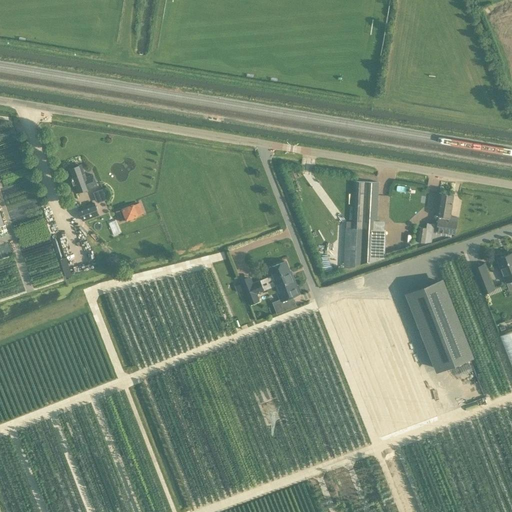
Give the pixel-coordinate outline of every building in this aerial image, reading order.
[(489,14),(483,17),(488,29),(493,27),(498,40),(511,35),(504,17),(503,14),(490,18),(489,14)] [(81,165),(79,165),(78,164),(76,163),(70,165),(69,167),(70,169),(67,170),(76,193),(97,185),(93,174),(85,177),(81,165)] [(351,221),(346,221),(345,228),(350,229),(348,268),(383,256),(385,229),(382,229),(382,223),(377,222),(379,182),(353,181),(351,221)] [(98,202),(108,198),(104,187),(94,191),(98,202)] [(455,234),(455,232),(458,218),(450,216),(453,195),(439,193),(435,215),(438,215),(436,227),(438,228),(438,231),(455,234)] [(83,221),(99,215),(94,202),(78,208),(83,221)] [(121,221),(142,213),(138,202),(117,210),(121,221)] [(425,242),(427,228),(419,227),(417,241),(425,242)] [(511,252),(497,259),(506,282),(511,279),(511,252)] [(68,256),(62,258),(65,276),(72,275),(68,256)] [(285,261),(269,267),(279,291),(278,292),(281,300),(299,293),(292,275),(291,276),(285,261)] [(491,282),(483,264),(472,268),(479,287),(491,282)] [(52,273),(55,281),(63,278),(60,271),(52,273)] [(441,282),(408,295),(437,369),(470,356),(441,282)] [(237,293),(243,290),(240,283),(235,286),(237,293)] [(259,300),(256,293),(246,297),(249,304),(259,300)] [(277,313),(283,311),(279,301),(273,303),(277,313)] [(511,331),(500,336),(511,368),(511,331)] [(164,491),(141,420),(105,399),(58,414),(54,412),(47,423),(0,438),(0,511),(150,511),(149,511),(154,509),(149,506),(153,505),(158,508),(155,511),(172,511),(167,497),(166,499),(161,496),(164,491)]
